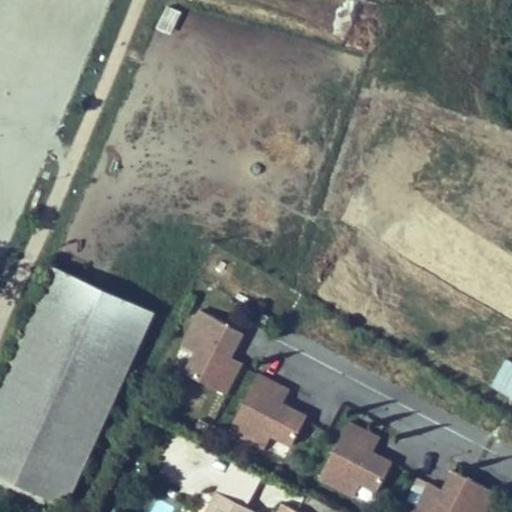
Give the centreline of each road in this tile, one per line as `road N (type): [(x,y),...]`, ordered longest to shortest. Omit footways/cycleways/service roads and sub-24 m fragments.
road 1 (unknown): [(0,338),(118,59)]
road 2 (unknown): [(511,470),(282,339)]
